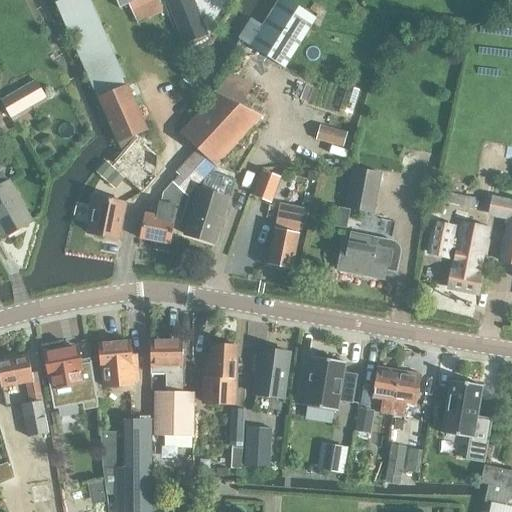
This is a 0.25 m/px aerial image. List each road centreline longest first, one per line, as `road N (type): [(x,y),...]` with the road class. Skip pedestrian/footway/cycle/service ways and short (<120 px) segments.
road 1 (tertiary): [(511,353),(193,304),(95,299),(0,322)]
road 2 (unknown): [(219,308),(227,225),(263,150)]
road 3 (unknown): [(131,301),(136,217),(165,172),(165,148)]
